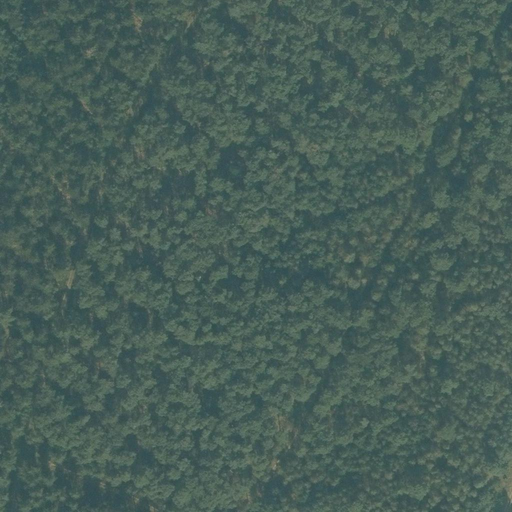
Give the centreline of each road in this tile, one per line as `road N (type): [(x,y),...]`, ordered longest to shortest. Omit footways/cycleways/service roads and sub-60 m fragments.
road 1 (track): [(511,12),(258,511)]
road 2 (track): [(208,0),(172,47),(80,248),(29,449)]
road 3 (track): [(162,511),(29,449)]
